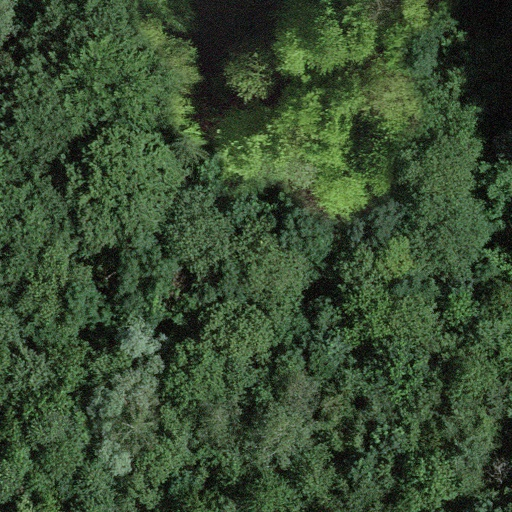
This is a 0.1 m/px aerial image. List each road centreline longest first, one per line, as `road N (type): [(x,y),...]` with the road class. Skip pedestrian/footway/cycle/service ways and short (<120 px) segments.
road 1 (track): [(0,331),(168,339),(249,336),(305,322)]
road 2 (track): [(305,322),(511,264)]
